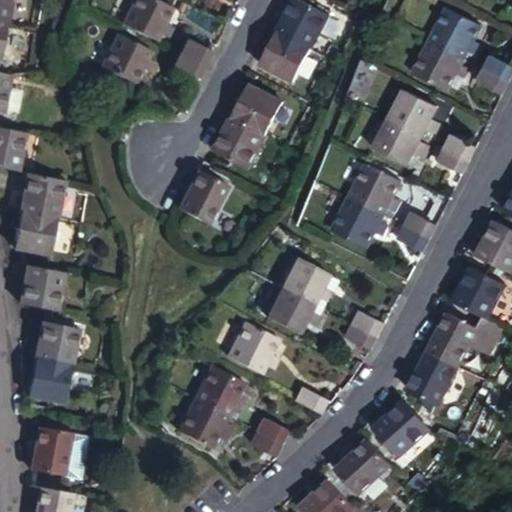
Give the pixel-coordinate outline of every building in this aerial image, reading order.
[(0,0),(0,21),(9,24),(13,0),(0,0)] [(138,0),(127,24),(160,41),(164,34),(171,38),(177,28),(170,24),(177,8),(162,0),(138,0)] [(280,31),(313,49),(332,14),(305,0),(296,0),(286,21),(280,31)] [(450,8),(433,41),(467,58),(472,50),(479,54),(483,45),(476,41),(483,25),(450,8)] [(280,18),(275,28),(280,31),(286,21),(280,18)] [(0,60),(3,61),(9,24),(0,21),(0,60)] [(280,31),(275,28),(269,41),(274,43),(280,31)] [(295,82),(313,49),(280,31),(274,43),(262,65),(295,82)] [(152,57),(155,51),(122,34),(105,67),(139,84),(147,67),(154,71),(160,61),(152,57)] [(209,65),(215,52),(190,39),(183,52),(209,65)] [(467,58),(433,41),(417,73),(451,89),(456,79),(460,73),(466,78),(471,68),(464,64),(467,58)] [(202,78),(209,65),(183,52),(176,66),(202,78)] [(511,63),(496,55),(488,69),(511,81),(511,63)] [(511,81),(488,69),(482,81),(506,94),(511,81)] [(10,87),(12,74),(0,71),(0,111),(4,112),(6,109),(10,87)] [(464,83),(466,78),(460,73),(456,79),(464,83)] [(236,116),(269,133),(286,99),(253,82),(241,107),(236,116)] [(21,90),(10,87),(6,109),(16,111),(21,90)] [(408,90),(393,119),(424,136),(428,128),(435,133),(440,124),(432,120),(439,106),(408,90)] [(236,103),(231,114),(236,116),(241,107),(236,103)] [(236,116),(231,114),(224,126),(230,129),(236,116)] [(251,168),(269,133),(236,116),(230,129),(219,151),(251,168)] [(424,136),(393,119),(378,148),(410,164),(417,152),(424,156),(429,146),(421,142),(424,136)] [(0,166),(20,170),(28,131),(0,126),(0,166)] [(448,147),(472,160),(479,147),(455,134),(448,147)] [(441,160),(448,147),(439,143),(432,156),(441,160)] [(466,173),(472,160),(448,147),(441,160),(466,173)] [(370,165),(353,197),(386,214),(389,207),(397,211),(398,212),(403,202),(394,198),(402,181),(370,165)] [(192,187),(186,199),(182,208),(212,224),(231,185),(201,169),(192,187)] [(60,218),(68,179),(29,172),(24,198),(21,211),(60,218)] [(192,187),(188,186),(182,196),(186,199),(192,187)] [(386,214),(353,197),(335,230),(369,246),(377,231),(386,235),(391,225),(390,225),(382,220),(386,214)] [(386,214),(393,218),(397,211),(389,207),(386,214)] [(52,256),(60,218),(21,211),(21,219),(19,225),(15,249),(52,256)] [(415,211),(408,225),(433,238),(440,224),(415,211)] [(390,225),(393,218),(386,214),(382,220),(390,225)] [(480,254),(511,271),(511,227),(497,220),(486,243),(480,254)] [(433,238),(408,225),(401,238),(426,250),(433,238)] [(481,240),(475,251),(480,254),(486,243),(481,240)] [(299,259),(284,287),(316,304),(320,297),(329,302),(334,294),(324,289),(331,275),(299,259)] [(28,266),(22,264),(19,278),(27,278),(28,266)] [(58,310),(66,272),(28,266),(27,278),(22,303),(58,310)] [(457,302),(489,318),(507,283),(474,266),(462,290),(457,302)] [(341,279),(331,275),(324,289),(334,294),(341,279)] [(316,304),(284,287),(270,317),(301,332),(308,320),(317,324),(322,316),(312,311),(316,304)] [(457,287),(451,299),(457,302),(462,290),(457,287)] [(362,311),(355,323),(380,337),(388,323),(362,311)] [(430,351),(459,366),(479,327),(451,313),(441,329),(435,341),(430,351)] [(45,321),(39,345),(37,358),(74,365),(82,329),(45,321)] [(281,339),(248,322),(231,356),(263,373),(269,363),(277,367),(282,359),(273,355),(281,339)] [(380,337),(355,323),(348,336),(374,349),(380,337)] [(430,339),(435,341),(441,329),(437,326),(430,339)] [(37,358),(39,345),(33,344),(30,357),(37,358)] [(440,404),(459,366),(430,351),(425,361),(419,374),(411,390),(440,404)] [(66,403),(74,365),(37,358),(30,357),(29,362),(35,364),(34,377),(30,395),(66,403)] [(419,374),(425,361),(421,359),(414,371),(419,374)] [(35,364),(29,362),(27,376),(34,377),(35,364)] [(239,399),(243,392),(248,382),(214,366),(198,397),(231,415),(235,408),(242,413),(247,404),(239,399)] [(299,400),(326,413),(332,400),(307,387),(299,400)] [(251,396),(243,392),(239,399),(247,404),(251,396)] [(223,431),(231,435),(236,426),(227,421),(231,415),(198,397),(180,431),(213,447),(219,436),(223,431)] [(430,428),(404,401),(384,418),(376,425),(401,454),(430,428)] [(261,413),(254,426),(262,430),(269,418),(261,413)] [(376,425),(384,418),(380,414),(373,421),(376,425)] [(262,430),(287,443),(294,431),(269,418),(262,430)] [(41,427),(38,445),(36,458),(34,469),(66,475),(82,478),(90,436),(74,433),(41,427)] [(280,456),(287,443),(262,430),(255,444),(280,456)] [(228,441),(231,435),(223,431),(219,436),(228,441)] [(391,464),(367,439),(355,451),(345,459),(336,467),(359,493),(391,464)] [(36,458),(38,445),(32,443),(30,457),(36,458)] [(345,459),(355,451),(351,447),(341,455),(345,459)] [(356,508),(331,481),(312,497),(303,506),(308,511),(353,511),(357,509),(356,508)] [(72,511),(77,493),(42,486),(39,504),(37,511),(72,511)] [(303,506),(312,497),(308,493),(298,502),(303,506)] [(32,510),(31,511),(37,511),(39,504),(34,502),(32,510)]
